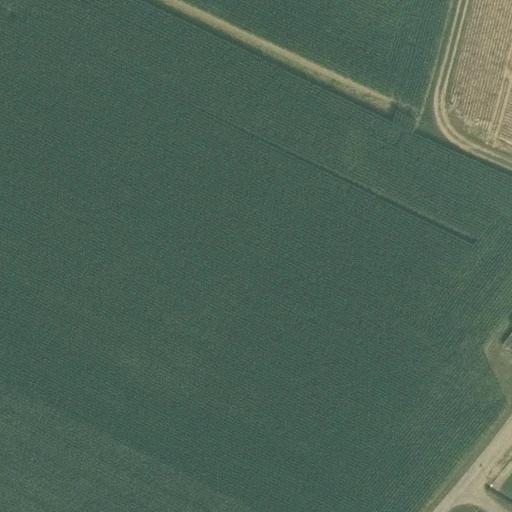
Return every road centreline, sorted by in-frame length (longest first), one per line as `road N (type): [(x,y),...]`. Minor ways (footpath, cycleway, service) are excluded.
road 1 (track): [(459,0),(429,121),(511,159)]
road 2 (track): [(511,413),(440,511)]
